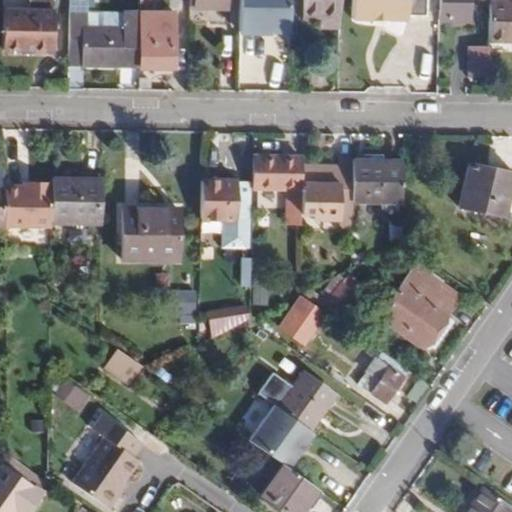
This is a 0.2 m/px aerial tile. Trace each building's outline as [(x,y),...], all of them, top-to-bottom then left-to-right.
[(52,0),(29,0),(29,13),(54,13),(54,1),(52,0)] [(139,44),(139,12),(87,11),(87,0),(69,0),(69,66),(138,67),(139,44)] [(227,9),(227,0),(192,0),(192,8),(227,9)] [(289,0),(239,0),(239,31),(289,32),(289,0)] [(300,0),(301,18),(322,19),(340,19),(339,0),(300,0)] [(351,0),(351,18),(407,19),(407,16),(426,17),(425,0),(351,0)] [(469,21),(468,0),(438,0),(438,21),(469,21)] [(511,42),(511,0),(498,0),(489,0),(488,42),(511,42)] [(2,48),(53,49),(54,13),(29,13),(3,12),(2,48)] [(173,12),(139,12),(139,44),(142,44),(141,69),(173,69),(173,12)] [(340,19),(322,19),(322,30),(339,31),(340,19)] [(286,206),(301,207),(302,166),(302,158),(253,158),(253,188),(287,188),(286,206)] [(352,203),(352,160),(338,160),(338,167),(302,166),(301,207),(301,214),(311,214),(312,219),(339,219),(352,219),(352,203)] [(352,160),(352,203),(401,203),(402,160),(352,160)] [(503,216),(511,177),(511,173),(468,164),(459,206),(503,216)] [(101,224),(102,179),(52,179),(52,181),(51,224),(101,224)] [(17,186),(4,187),(4,226),(4,227),(51,227),(51,224),(52,181),(28,181),(28,187),(17,186)] [(236,219),(237,183),(202,182),(201,219),(236,219)] [(121,207),(120,259),(177,260),(178,208),(121,207)] [(352,219),(339,219),(339,231),(351,231),(352,219)] [(250,287),(250,258),(234,258),(234,287),(250,287)] [(425,344),(445,315),(458,297),(414,266),(379,316),(423,347),(425,344)] [(348,275),(324,305),(336,315),(361,285),(348,275)] [(195,292),(176,292),(176,314),(195,315),(195,292)] [(324,311),(300,294),(280,322),(304,340),(324,311)] [(246,308),(207,314),(209,331),(221,329),(220,323),(240,320),(240,316),(248,315),(246,308)] [(454,321),(445,315),(425,344),(433,350),(454,321)] [(24,344),(11,342),(9,361),(23,362),(24,344)] [(139,365),(118,350),(106,368),(127,382),(139,365)] [(384,403),(402,377),(375,359),(357,385),(384,403)] [(172,376),(160,367),(154,375),(166,384),(172,376)] [(303,368),(276,407),(311,431),(339,392),(303,368)] [(62,376),(50,393),(77,412),(89,395),(62,376)] [(276,407),(273,404),(248,440),(281,463),(288,468),(313,433),(311,431),(276,407)] [(72,484),(110,510),(122,493),(119,490),(139,462),(133,458),(143,443),(103,415),(93,430),(104,438),(72,484)] [(28,418),(28,437),(44,436),(43,418),(28,418)] [(279,511),(301,511),(318,489),(288,468),(281,463),(258,497),(279,511)] [(3,464),(0,467),(0,511),(26,511),(42,491),(3,464)] [(511,511),(511,507),(484,488),(466,511),(511,511)]
